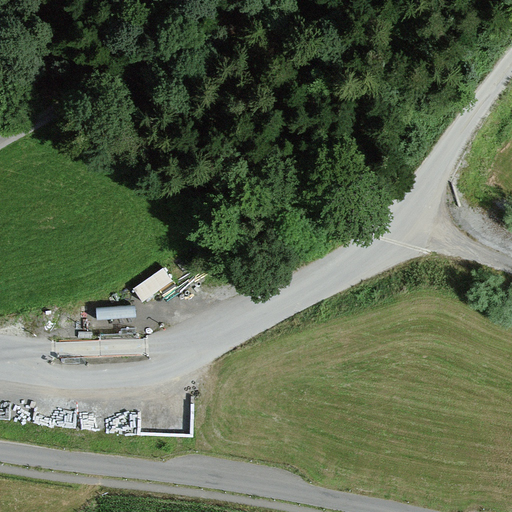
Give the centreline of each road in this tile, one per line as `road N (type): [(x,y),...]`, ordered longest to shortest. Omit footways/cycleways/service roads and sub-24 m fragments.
road 1 (unclassified): [(0,451),(380,511)]
road 2 (unclassified): [(216,0),(0,142)]
